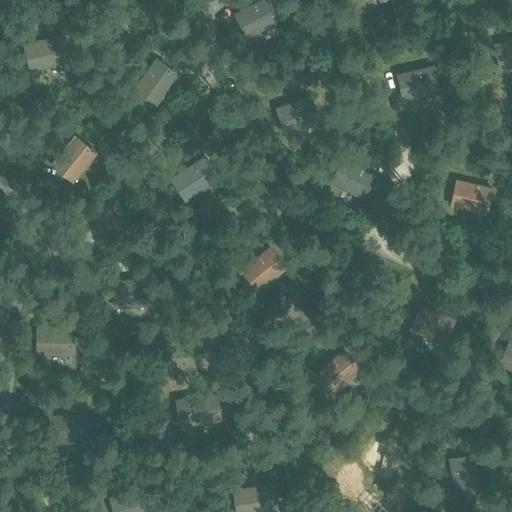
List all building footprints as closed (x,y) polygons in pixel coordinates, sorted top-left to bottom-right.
[(269,0),(257,0),(233,12),(246,38),(280,20),(269,0)] [(65,33),(23,43),(30,71),(71,61),(65,33)] [(511,38),(494,43),(500,70),(511,67),(511,38)] [(156,56),(133,88),(157,104),(179,73),(156,56)] [(434,64),(397,73),(403,101),(439,92),(434,64)] [(321,121),(311,94),(275,106),(284,133),(321,121)] [(98,152),(75,134),(51,165),(73,182),(98,152)] [(221,178),(206,154),(169,177),(185,202),(221,178)] [(343,156),(329,181),(363,199),(376,174),(343,156)] [(493,187),(456,178),(449,205),(487,214),(493,187)] [(269,246),(239,269),(258,291),(287,267),(269,246)] [(112,279),(114,307),(151,304),(149,276),(112,279)] [(410,328),(443,344),(456,318),(421,303),(410,328)] [(74,326),(36,325),(35,353),(74,354),(74,326)] [(497,364),(511,370),(511,339),(509,338),(497,364)] [(362,370),(343,348),(314,372),(333,393),(362,370)] [(222,419),(215,391),(176,398),(180,426),(222,419)] [(87,441),(86,413),(50,414),(49,443),(87,441)] [(399,413),(373,437),(396,461),(421,437),(399,413)] [(448,457),(454,495),(484,490),(476,452),(448,457)] [(232,488),(236,511),(263,511),(279,510),(274,481),(232,488)] [(109,495),(113,511),(153,511),(146,486),(109,495)]
